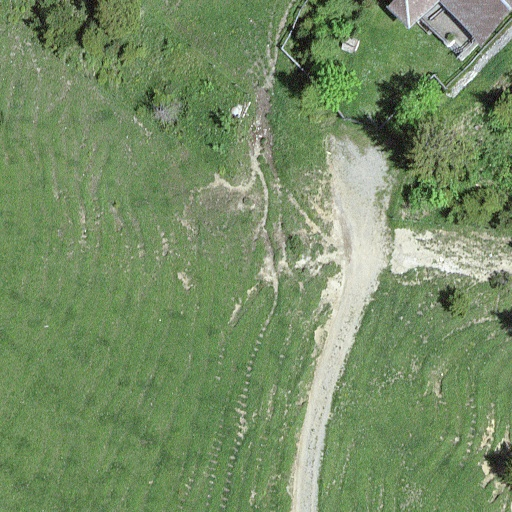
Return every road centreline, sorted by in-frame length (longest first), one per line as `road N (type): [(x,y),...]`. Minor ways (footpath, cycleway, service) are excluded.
road 1 (track): [(410,163),(338,376),(319,511)]
road 2 (track): [(410,163),(511,92)]
